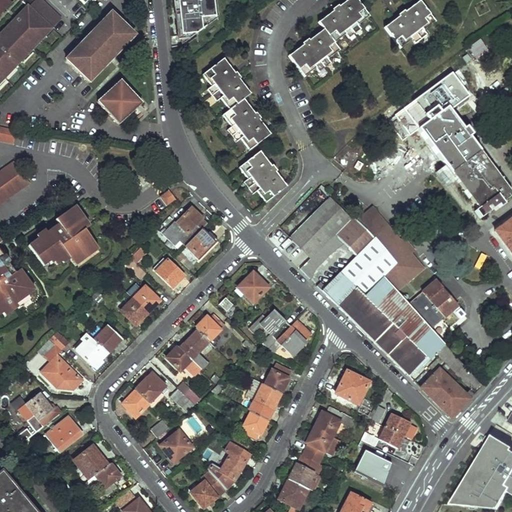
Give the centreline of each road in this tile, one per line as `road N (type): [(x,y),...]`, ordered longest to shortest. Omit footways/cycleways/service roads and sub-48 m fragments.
road 1 (residential): [(250,236),(100,399),(104,421),(174,511)]
road 2 (residential): [(250,236),(200,180),(175,136),(158,0)]
road 3 (residential): [(238,511),(256,494),(344,331)]
road 4 (residential): [(454,437),(344,331)]
road 5 (residential): [(344,331),(250,236)]
road 6 (unknown): [(22,153),(26,132),(52,121),(75,91),(46,67)]
